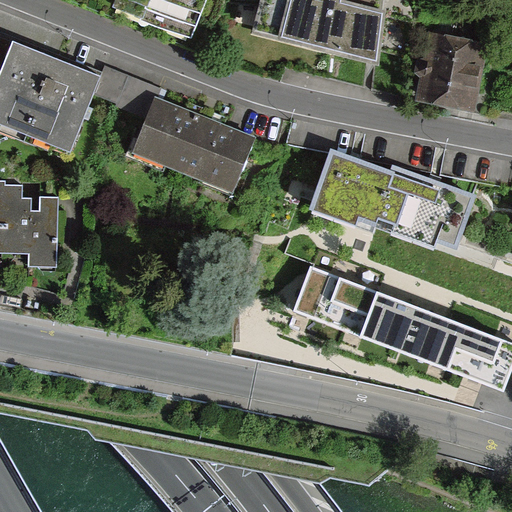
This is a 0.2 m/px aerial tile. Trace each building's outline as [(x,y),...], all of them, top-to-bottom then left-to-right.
[(82,0),(184,39),(198,0),(82,0)] [(246,0),(232,67),(364,94),(383,0),(246,0)] [(420,77),(414,99),(473,114),(489,49),(432,34),(424,64),(418,62),(415,76),(420,77)] [(99,80),(13,47),(0,81),(0,134),(68,160),(99,80)] [(254,139),(155,100),(133,158),(231,196),(254,139)] [(331,155),(312,210),(349,223),(352,215),(372,222),(374,216),(390,222),(386,234),(437,252),(440,244),(452,248),(454,241),(470,197),(392,170),(390,175),(331,155)] [(0,252),(19,252),(18,200),(18,189),(2,189),(2,182),(0,181),(0,252)] [(29,200),(18,200),(19,252),(19,267),(51,266),(50,200),(36,200),(36,214),(29,214),(29,200)] [(511,394),(511,334),(314,260),(294,313),(389,351),(511,397),(511,394)]
